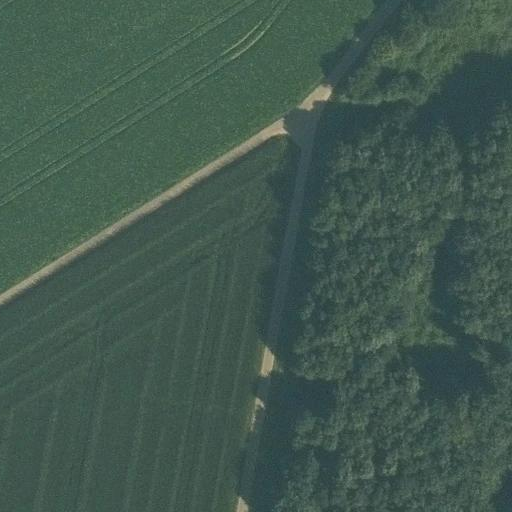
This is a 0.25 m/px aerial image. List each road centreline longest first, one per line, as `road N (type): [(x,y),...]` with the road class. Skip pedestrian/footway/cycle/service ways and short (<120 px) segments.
road 1 (track): [(398,0),(313,109),(245,511)]
road 2 (track): [(0,306),(313,109)]
